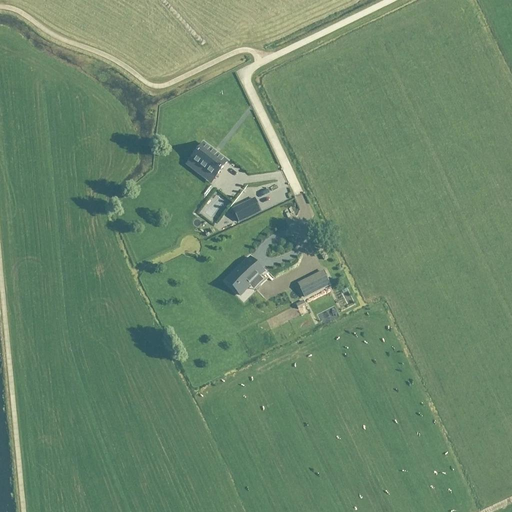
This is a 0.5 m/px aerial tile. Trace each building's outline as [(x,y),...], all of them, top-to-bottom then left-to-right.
[(203,145),(190,162),(214,180),(227,163),(203,145)] [(232,210),(238,223),(260,213),(254,200),(232,210)] [(293,249),(291,250),(281,229),(268,236),(287,274),(302,266),(293,249)] [(250,259),(227,282),(241,296),(249,288),(254,293),(269,278),(250,259)] [(314,287),(327,280),(325,276),(323,273),(310,279),(314,287)] [(314,287),(310,279),(298,285),(304,298),(330,285),(327,280),(314,287)]
